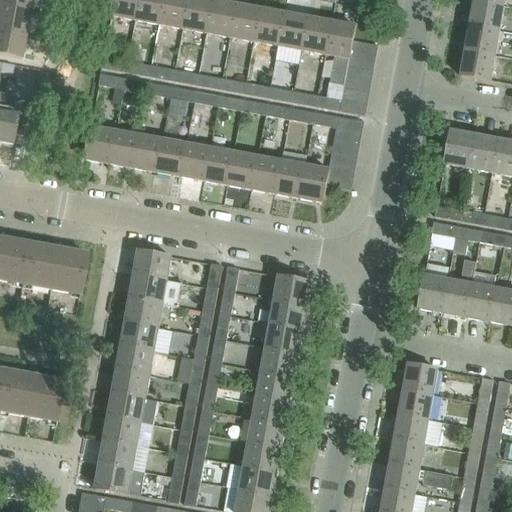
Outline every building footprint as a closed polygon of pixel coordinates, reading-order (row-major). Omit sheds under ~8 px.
[(0,0),(0,6),(30,12),(31,0),(0,0)] [(138,0),(114,0),(111,18),(135,22),(138,0)] [(158,26),(163,0),(138,0),(135,22),(158,26)] [(187,0),(163,0),(158,26),(182,31),(187,0)] [(212,2),(203,0),(187,0),(182,31),(206,35),(212,2)] [(236,6),(212,2),(206,35),(230,40),(236,6)] [(474,2),(469,27),(500,32),(504,7),(474,2)] [(0,6),(0,31),(25,36),(30,12),(0,6)] [(260,10),(236,6),(230,40),(253,44),(260,10)] [(283,14),(260,10),(253,44),(277,48),(283,14)] [(283,14),(277,48),(275,58),(299,62),(301,53),(307,19),(283,14)] [(331,23),(307,19),(301,53),(325,57),(331,23)] [(356,28),(331,23),(325,57),(336,59),(331,86),(344,88),(345,77),(348,66),(348,61),(349,62),(351,54),(353,43),(356,28)] [(469,27),(465,52),(495,57),(500,32),(469,27)] [(0,56),(21,60),(25,36),(0,31),(0,56)] [(376,58),(378,47),(353,43),(351,54),(376,58)] [(465,52),(460,77),(491,83),(491,82),(495,57),(465,52)] [(374,70),(376,58),(351,54),(349,62),(348,61),(348,66),(374,70)] [(104,59),(102,70),(125,74),(127,63),(104,59)] [(151,68),(127,63),(125,74),(149,79),(151,68)] [(26,69),(2,65),(0,73),(24,78),(26,69)] [(372,82),(374,70),(348,66),(345,77),(372,82)] [(151,68),(149,79),(173,83),(175,72),(151,68)] [(198,76),(175,72),(173,83),(196,87),(198,76)] [(119,106),(122,91),(124,80),(101,76),(99,87),(113,90),(111,104),(119,106)] [(198,76),(196,87),(220,91),(222,81),(198,76)] [(369,94),(372,82),(345,77),(344,88),(343,89),(369,94)] [(148,84),(124,80),(122,91),(146,96),(148,84)] [(246,85),(222,81),(220,91),(244,96),(246,85)] [(172,89),(148,84),(146,96),(169,100),(172,89)] [(246,85),(244,96),(268,100),(270,89),(246,85)] [(195,93),(172,89),(169,100),(193,104),(195,93)] [(293,94),(270,89),(268,100),(291,104),(293,94)] [(367,106),(369,94),(343,89),(341,101),(367,106)] [(193,104),(217,109),(219,97),(195,93),(193,104)] [(14,137),(19,109),(21,99),(0,94),(0,145),(12,148),(14,137)] [(293,94),(291,104),(315,109),(317,98),(293,94)] [(243,102),(219,97),(217,109),(241,113),(243,102)] [(341,102),(317,98),(315,109),(339,113),(341,103),(341,102)] [(365,118),(367,106),(341,101),(341,102),(341,103),(339,113),(365,118)] [(241,113),(264,117),(267,106),(243,102),(241,113)] [(290,110),(267,106),(264,117),(288,122),(290,110)] [(19,109),(14,137),(26,139),(31,111),(19,109)] [(288,122),(312,126),(314,114),(290,110),(288,122)] [(338,119),(314,114),(312,126),(336,130),(338,119)] [(338,119),(336,130),(362,135),(364,123),(338,119)] [(85,162),(108,166),(114,133),(91,128),(85,162)] [(360,147),(362,135),(336,130),(336,132),(335,132),(333,142),(360,147)] [(445,166),(467,170),(474,136),(450,132),(444,166),(445,166)] [(138,137),(114,133),(108,166),(132,170),(138,137)] [(497,141),(474,136),(467,170),(491,174),(497,141)] [(132,170),(156,174),(162,141),(138,137),(132,170)] [(186,146),(162,141),(156,174),(180,179),(186,146)] [(511,143),(497,141),(491,174),(511,178),(511,143)] [(333,142),(331,154),(358,159),(360,147),(333,142)] [(180,179),(203,183),(209,150),(186,146),(180,179)] [(233,155),(209,150),(203,183),(227,187),(233,155)] [(356,170),(358,159),(331,154),(329,165),(356,170)] [(227,187),(251,192),(257,159),(233,155),(227,187)] [(281,163),(257,159),(251,192),(275,196),(281,163)] [(275,196),(298,200),(304,168),(281,163),(275,196)] [(329,172),(328,177),(353,182),(356,170),(329,165),(328,172),(329,172)] [(326,190),(328,177),(329,172),(328,172),(304,168),(298,200),(323,205),(326,190)] [(351,194),(353,182),(328,177),(326,190),(351,194)] [(435,219),(459,223),(461,212),(437,208),(437,207),(435,219)] [(459,223),(483,227),(485,216),(461,212),(459,223)] [(508,221),(485,216),(483,227),(506,232),(508,221)] [(432,235),(456,240),(458,229),(434,224),(432,235)] [(456,240),(479,244),(482,233),(458,229),(456,240)] [(505,237),(482,233),(479,244),(477,257),(493,260),(495,247),(503,248),(505,237)] [(511,238),(505,237),(503,248),(511,250),(511,238)] [(0,282),(13,285),(14,281),(22,283),(29,245),(5,241),(5,242),(0,241),(0,282)] [(53,249),(29,245),(22,283),(21,291),(23,283),(31,284),(30,288),(70,295),(71,291),(79,293),(77,301),(78,301),(87,255),(62,251),(62,252),(53,251),(53,249)] [(134,277),(167,283),(172,259),(138,253),(134,277)] [(448,281),(441,315),(465,319),(471,286),(475,264),(463,262),(459,284),(448,281)] [(218,292),(222,268),(211,266),(207,290),(218,292)] [(239,271),(228,269),(224,293),(235,295),(239,271)] [(167,283),(134,277),(130,301),(163,307),(167,283)] [(418,311),(441,315),(448,281),(425,277),(424,277),(418,311)] [(278,278),(274,302),(308,308),(312,284),(278,278)] [(465,319),(489,323),(495,290),(471,286),(465,319)] [(207,290),(202,314),(213,316),(218,292),(207,290)] [(511,293),(495,290),(489,323),(511,327),(511,293)] [(230,319),(235,295),(224,293),(219,317),(230,319)] [(163,307),(130,301),(125,324),(159,330),(163,307)] [(274,302),(270,326),(303,332),(308,308),(274,302)] [(209,340),(213,316),(202,314),(198,337),(209,340)] [(230,319),(219,317),(215,341),(226,343),(230,319)] [(159,330),(125,324),(121,348),(154,354),(159,330)] [(303,332),(270,326),(265,350),(299,356),(303,332)] [(205,363),(209,340),(198,337),(194,361),(205,363)] [(215,341),(211,364),(222,366),(226,343),(215,341)] [(154,354),(121,348),(117,372),(150,378),(154,354)] [(265,350),(261,373),(295,380),(299,356),(265,350)] [(177,383),(189,385),(200,387),(205,363),(194,361),(181,359),(177,383)] [(211,364),(206,388),(217,390),(222,366),(211,364)] [(438,372),(407,367),(403,391),(433,397),(438,372)] [(5,372),(0,398),(0,410),(8,412),(7,416),(47,423),(47,419),(56,420),(54,429),(55,429),(64,383),(39,378),(39,380),(30,378),(30,377),(5,372)] [(150,378),(117,372),(112,396),(146,402),(150,378)] [(295,380),(261,373),(257,397),(290,403),(295,380)] [(482,381),(478,405),(489,408),(494,382),(483,380),(482,381)] [(499,383),(495,409),(506,411),(510,386),(511,385),(499,383)] [(185,409),(196,411),(200,387),(189,385),(185,409)] [(206,388),(202,412),(213,414),(217,390),(206,388)] [(403,391),(398,416),(429,422),(433,397),(403,391)] [(112,396),(108,419),(141,425),(154,428),(158,404),(146,402),(112,396)] [(286,427),(290,403),(257,397),(252,421),(286,427)] [(478,405),(473,430),(484,432),(489,408),(478,405)] [(192,435),(196,411),(185,409),(181,433),(192,435)] [(501,436),(506,411),(495,409),(490,434),(501,436)] [(209,438),(213,414),(202,412),(198,436),(209,438)] [(398,416),(394,442),(424,447),(429,422),(398,416)] [(141,425),(108,419),(104,443),(137,449),(141,425)] [(252,421),(248,445),(282,451),(286,427),(252,421)] [(469,455),(480,457),(484,432),(473,430),(469,455)] [(188,458),(192,435),(181,433),(176,456),(188,458)] [(497,460),(501,436),(490,434),(486,458),(497,460)] [(204,461),(209,438),(198,436),(193,459),(204,461)] [(420,472),(424,447),(394,442),(389,467),(420,472)] [(137,449),(104,443),(99,467),(133,473),(137,449)] [(248,445),(244,469),(277,475),(282,451),(248,445)] [(469,455),(464,480),(475,482),(480,457),(469,455)] [(172,480),(183,482),(188,458),(176,456),(172,480)] [(486,458),(481,483),(492,485),(497,460),(486,458)] [(193,459),(189,483),(200,485),(204,461),(193,459)] [(99,467),(95,491),(141,499),(145,475),(133,473),(99,467)] [(389,467),(385,492),(415,497),(418,482),(420,472),(389,467)] [(239,492),(273,498),(277,475),(244,469),(239,492)] [(420,473),(418,482),(423,483),(422,487),(451,492),(453,479),(425,474),(420,473)] [(179,506),(183,482),(172,480),(168,504),(179,506)] [(464,480),(460,505),(471,507),(475,482),(464,480)] [(196,509),(200,485),(189,483),(185,507),(196,509)] [(488,510),(492,485),(481,483),(477,508),(488,510)] [(270,511),(273,498),(239,492),(235,511),(270,511)] [(415,497),(385,492),(380,511),(412,511),(415,497)] [(107,499),(82,495),(80,506),(105,511),(107,499)] [(105,511),(112,511),(129,511),(131,504),(107,499),(105,511)]
